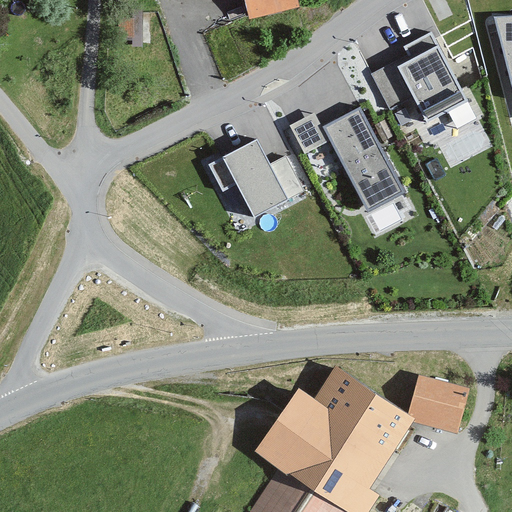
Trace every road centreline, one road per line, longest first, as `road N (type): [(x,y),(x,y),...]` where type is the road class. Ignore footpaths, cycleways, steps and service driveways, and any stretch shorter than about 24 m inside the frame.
road 1 (unclassified): [(94,175),(290,60),(374,0)]
road 2 (tertiary): [(511,336),(248,351)]
road 3 (tertiary): [(248,351),(112,370),(2,411)]
road 4 (unclassified): [(86,244),(248,351)]
road 5 (unclassified): [(2,411),(86,244)]
road 6 (residential): [(94,175),(99,0)]
road 7 (unclassified): [(0,101),(86,244)]
